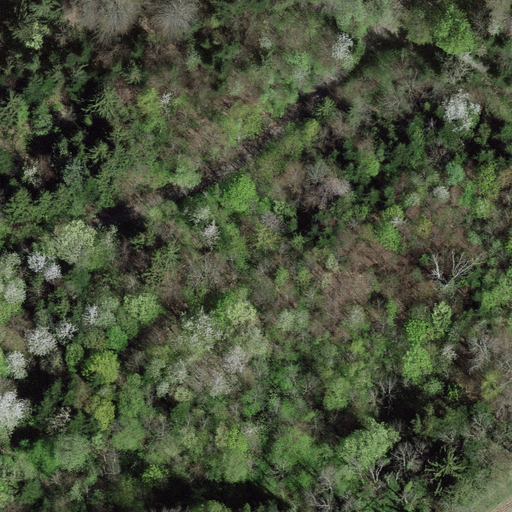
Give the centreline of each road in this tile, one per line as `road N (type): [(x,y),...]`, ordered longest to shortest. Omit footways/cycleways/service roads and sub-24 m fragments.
road 1 (track): [(0,260),(217,179),(275,138),(409,0)]
road 2 (track): [(511,81),(391,23)]
